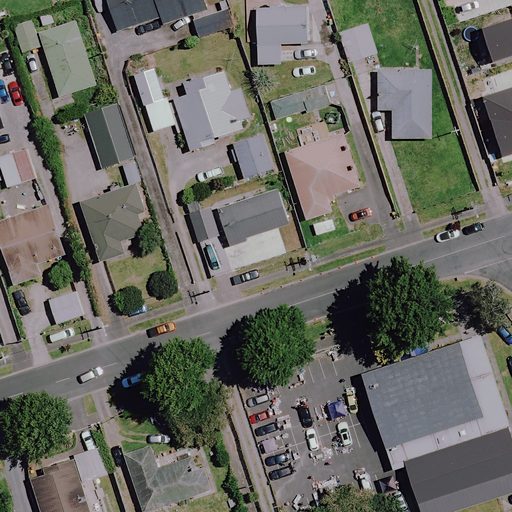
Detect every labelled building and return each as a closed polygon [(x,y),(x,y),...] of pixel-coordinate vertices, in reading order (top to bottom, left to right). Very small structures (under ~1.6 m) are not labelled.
[(107,0),(118,33),(160,20),(163,26),(192,17),(199,40),(233,29),(224,2),(204,8),(201,0),(107,0)] [(511,42),(511,0),(443,0),(460,57),(511,42)] [(308,45),(308,9),(256,10),(257,46),(308,45)] [(96,87),(78,24),(39,35),(57,98),(96,87)] [(365,24),(335,32),(345,64),(374,55),(365,24)] [(175,127),(157,70),(134,77),(153,134),(175,127)] [(429,140),(427,70),(377,72),(378,112),(392,111),(393,141),(429,140)] [(230,93),(224,74),(185,86),(189,98),(175,102),(190,153),(206,148),(204,143),(245,131),(242,122),(251,119),(242,89),(230,93)] [(330,105),(324,86),(270,103),(276,122),(330,105)] [(0,126),(8,123),(0,98),(0,126)] [(133,161),(116,107),(86,116),(102,170),(133,161)] [(295,130),(301,149),(285,153),(306,222),(332,214),(329,204),(336,196),(359,189),(343,136),(337,117),(295,130)] [(261,134),(229,145),(235,164),(238,163),(244,180),(273,171),(261,134)] [(38,181),(30,150),(0,158),(0,163),(7,189),(38,181)] [(143,208),(136,184),(81,201),(100,264),(125,256),(121,242),(143,235),(135,210),(143,208)] [(289,226),(277,190),(218,210),(229,245),(289,226)] [(199,211),(197,203),(187,205),(198,244),(218,238),(210,208),(199,211)] [(63,258),(48,209),(0,224),(0,240),(14,286),(41,277),(38,265),(63,258)] [(83,320),(75,293),(49,301),(57,328),(83,320)] [(511,410),(487,333),(368,371),(399,469),(413,464),(428,511),(452,511),(511,493),(511,410)] [(161,468),(154,446),(124,455),(142,511),(148,511),(213,492),(201,455),(161,468)] [(108,476),(100,449),(72,457),(74,462),(29,475),(40,511),(88,511),(80,484),(108,476)]
